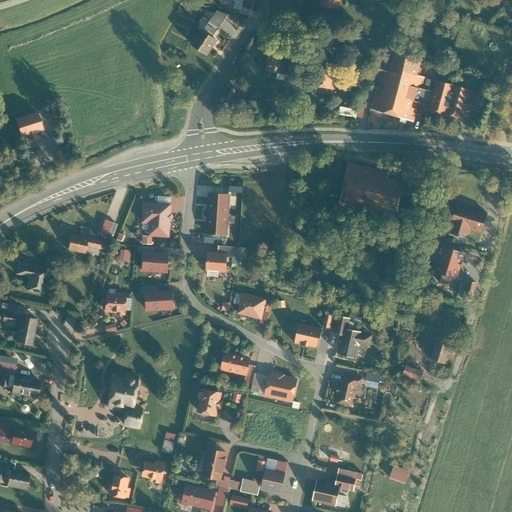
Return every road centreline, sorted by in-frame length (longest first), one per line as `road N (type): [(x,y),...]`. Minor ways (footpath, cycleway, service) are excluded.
road 1 (residential): [(192,156),(192,302),(322,372),(293,511)]
road 2 (tertiary): [(203,154),(337,141),(511,156)]
road 3 (tertiary): [(0,225),(84,184),(192,156)]
road 4 (residential): [(251,25),(305,46),(374,45),(398,36),(411,0)]
road 5 (residential): [(52,511),(61,328)]
road 6 (residential): [(203,154),(202,111),(251,25)]
